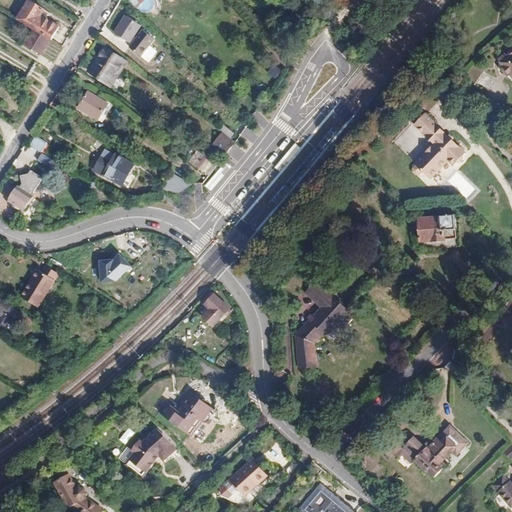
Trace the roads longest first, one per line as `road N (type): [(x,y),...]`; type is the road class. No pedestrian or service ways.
road 1 (residential): [(0,480),(172,353),(253,401),(268,401)]
road 2 (residential): [(325,462),(511,266)]
road 3 (residential): [(194,239),(136,217),(47,242),(0,231)]
road 4 (residential): [(104,0),(0,172)]
road 5 (residential): [(268,401),(256,311),(194,239)]
road 6 (residential): [(194,239),(293,116)]
road 7 (residential): [(293,116),(341,75),(336,58),(318,56),(298,98)]
